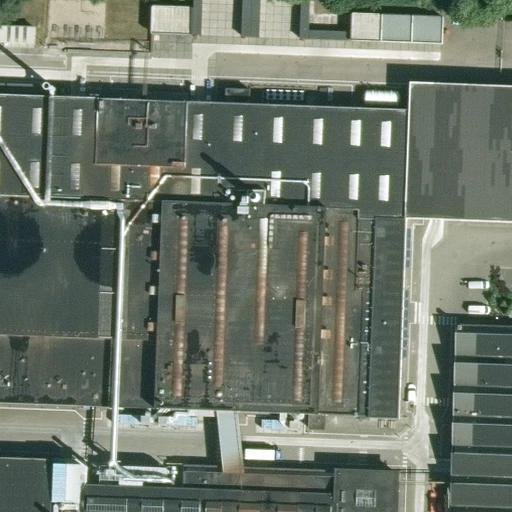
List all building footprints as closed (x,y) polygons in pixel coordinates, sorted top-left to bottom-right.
[(201,34),(202,0),(194,0),(194,8),(193,34),(201,34)] [(250,36),(251,0),(243,0),(242,36),(250,36)] [(251,0),(250,36),(258,37),(259,0),(251,0)] [(310,1),(302,1),(300,38),(308,39),(309,32),(310,1)] [(194,8),(152,6),(151,32),(193,34),(194,8)] [(351,14),(350,34),(350,40),(442,45),(442,42),(443,17),(351,14)] [(308,39),(350,40),(350,34),(309,32),(308,39)] [(0,403),(309,415),(309,429),(323,429),(323,415),(397,418),(405,218),(511,222),(511,87),(410,84),(409,111),(269,106),(188,102),(188,94),(147,93),(146,100),(0,93),(0,403)] [(250,90),(225,90),(225,103),(249,104),(250,90)] [(511,511),(511,328),(457,327),(451,511),(511,511)] [(395,511),(396,474),(90,463),(90,462),(0,458),(0,511),(395,511)]
